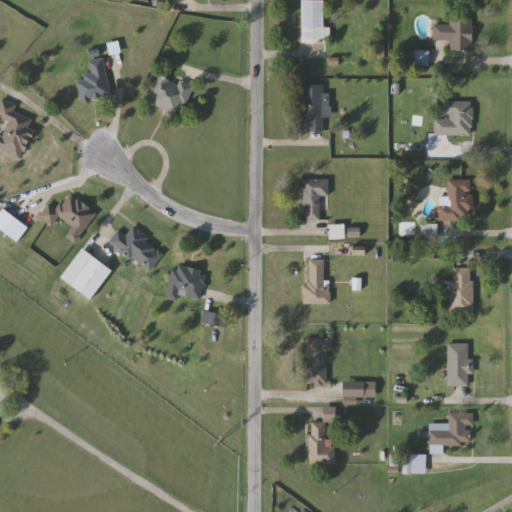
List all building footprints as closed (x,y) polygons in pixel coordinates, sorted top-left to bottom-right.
[(302,1),(324,1),(324,28),(329,28),(329,43),(302,43),(302,1)] [(450,51),(450,41),(433,40),(434,24),(449,24),(450,19),(473,20),(472,52),(450,51)] [(77,78),(92,75),(89,61),(103,57),(111,97),(82,103),(77,78)] [(179,83),(180,80),(193,85),(180,117),(147,104),(159,75),(179,83)] [(301,118),(302,85),(326,85),(326,132),(307,131),(308,118),(301,118)] [(0,149),(0,132),(6,121),(0,118),(0,104),(3,99),(17,106),(14,111),(32,120),(28,127),(37,131),(21,161),(0,149)] [(473,135),(435,135),(435,119),(444,119),(444,101),(473,101),(473,135)] [(329,210),(321,210),(321,220),(304,220),(304,179),(329,179),(329,210)] [(438,221),(438,197),(448,197),(448,180),(472,180),(473,212),(462,212),(462,221),(438,221)] [(77,244),(66,237),(73,227),(59,218),(53,227),(39,218),(48,204),(59,211),(69,194),(97,212),(77,244)] [(3,231),(0,228),(0,216),(5,210),(13,217),(3,231)] [(150,272),(110,242),(119,230),(126,236),(133,228),(165,252),(150,272)] [(113,271),(91,300),(62,278),(84,249),(113,271)] [(325,290),(330,290),(330,304),(304,304),(303,284),(310,284),(309,260),(325,259),(325,290)] [(167,296),(173,264),(206,271),(200,302),(167,296)] [(473,313),(451,313),(451,268),(473,268),(473,313)] [(225,328),(201,322),(204,310),(228,316),(225,328)] [(329,338),(329,385),(307,385),(307,338),(329,338)] [(469,386),(448,386),(448,343),(469,343),(469,386)] [(472,445),(429,445),(429,424),(449,424),(449,414),(472,414),(472,445)] [(335,464),(310,464),(310,422),(327,422),(327,447),(335,447),(335,464)]
